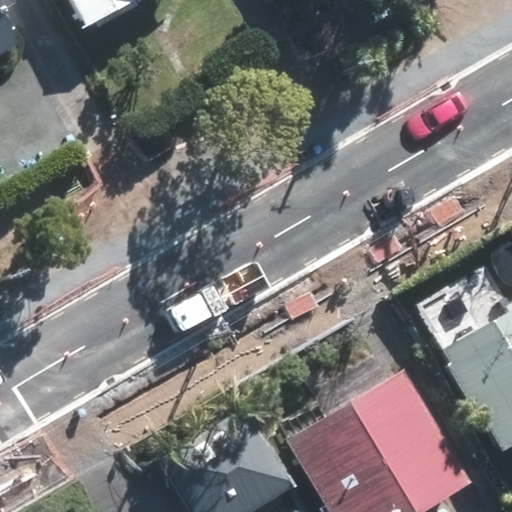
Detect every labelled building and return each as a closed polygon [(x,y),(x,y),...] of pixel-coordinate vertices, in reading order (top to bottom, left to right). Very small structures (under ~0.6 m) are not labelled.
[(55,0),(73,31),(129,0),(55,0)] [(0,140),(9,135),(0,119),(0,140)] [(511,307),(431,353),(488,458),(511,444),(511,307)] [(274,443),(313,511),(411,511),(457,485),(391,375),(274,443)] [(178,511),(241,511),(281,488),(234,409),(147,460),(178,511)]
